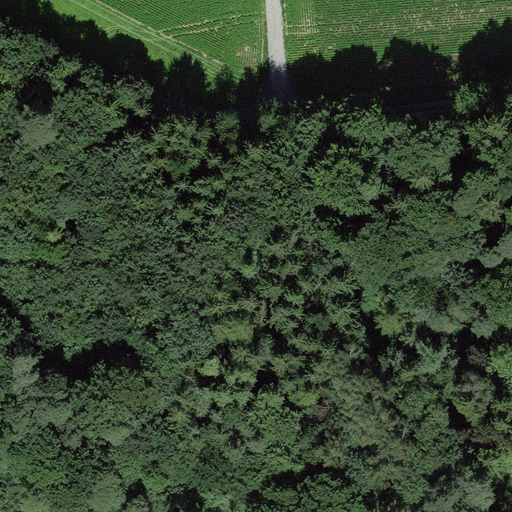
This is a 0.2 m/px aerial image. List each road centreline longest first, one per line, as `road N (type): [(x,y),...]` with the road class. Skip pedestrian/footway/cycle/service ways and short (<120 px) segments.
road 1 (track): [(282,130),(149,103),(0,35)]
road 2 (track): [(282,130),(511,103)]
road 3 (track): [(274,0),(282,130)]
